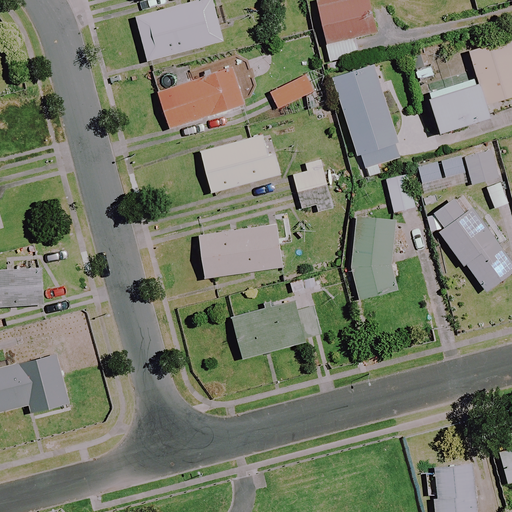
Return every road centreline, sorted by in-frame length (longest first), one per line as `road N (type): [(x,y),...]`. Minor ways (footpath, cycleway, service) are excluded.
road 1 (residential): [(44,0),(56,15),(177,452)]
road 2 (residential): [(177,452),(511,364)]
road 3 (residential): [(0,500),(177,452)]
